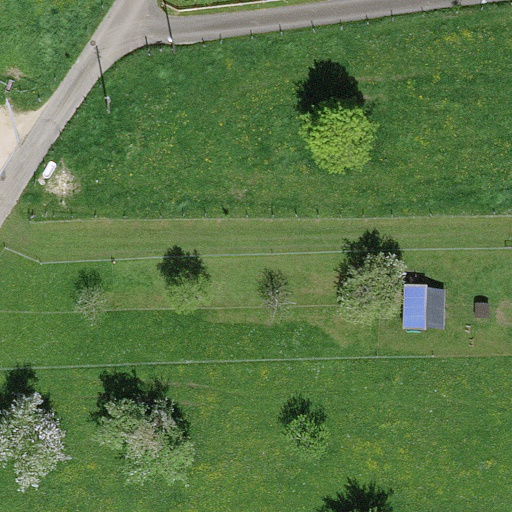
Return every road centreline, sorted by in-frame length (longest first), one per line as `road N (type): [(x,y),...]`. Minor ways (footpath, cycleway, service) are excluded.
road 1 (residential): [(400,0),(111,35)]
road 2 (track): [(111,35),(0,206)]
